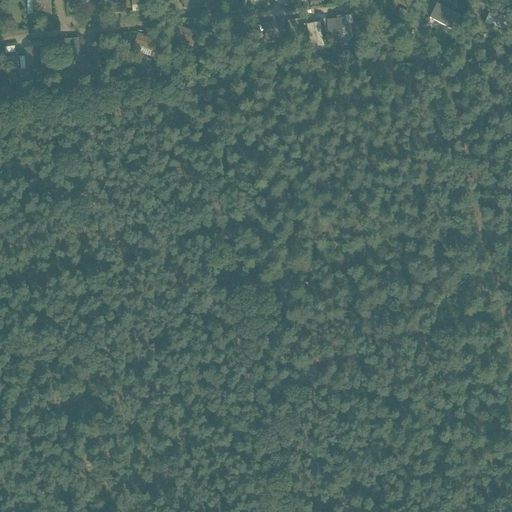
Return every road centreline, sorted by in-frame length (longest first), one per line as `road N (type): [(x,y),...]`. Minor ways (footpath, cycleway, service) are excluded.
road 1 (track): [(511,42),(65,104),(99,511)]
road 2 (track): [(270,511),(191,87)]
road 3 (track): [(438,52),(511,372)]
